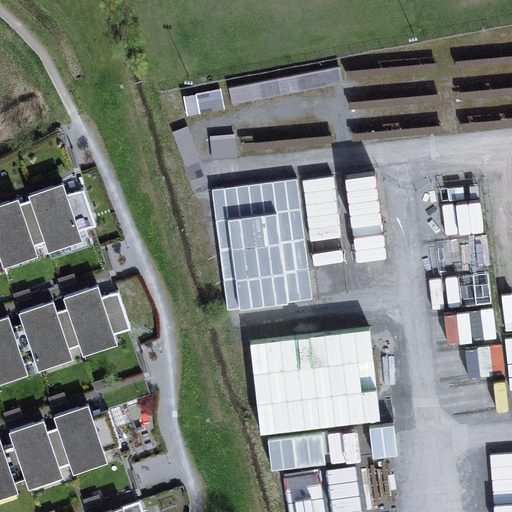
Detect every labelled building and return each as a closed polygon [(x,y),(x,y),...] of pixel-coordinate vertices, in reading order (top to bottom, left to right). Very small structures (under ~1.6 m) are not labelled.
[(94,217),(84,188),(81,189),(67,194),(63,182),(29,194),(31,199),(46,242),(49,250),(82,239),(79,230),(84,229),(93,225),(96,225),(94,217)] [(38,254),(35,245),(46,242),(31,199),(20,203),(18,198),(0,203),(0,254),(1,257),(4,266),(38,254)] [(52,259),(90,246),(84,229),(79,230),(82,239),(49,250),(52,259)] [(59,277),(62,286),(77,281),(76,278),(74,272),(59,277)] [(131,326),(119,290),(102,296),(98,284),(64,296),(68,308),(80,344),(83,352),(117,341),(114,332),(128,327),(131,326)] [(14,294),(17,302),(32,297),(29,289),(14,294)] [(72,356),(69,347),(80,344),(68,308),(57,311),(53,300),(19,311),(23,323),(36,359),(39,368),(72,356)] [(0,380),(28,371),(25,363),(36,359),(23,323),(12,327),(8,315),(0,317),(0,380)] [(94,380),(97,388),(111,384),(108,376),(94,380)] [(49,396),(52,404),(67,399),(64,391),(49,396)] [(119,445),(121,444),(109,408),(92,413),(88,402),(54,413),(58,425),(71,461),(74,470),(107,458),(105,450),(119,445)] [(5,411),(7,419),(22,414),(19,406),(5,411)] [(63,473),(60,465),(71,461),(58,425),(47,429),(43,417),(10,429),(14,440),(26,476),(29,485),(63,473)] [(0,494),(18,489),(15,480),(26,476),(14,440),(3,444),(0,435),(0,494)] [(84,498),(87,506),(102,501),(99,493),(84,498)] [(144,511),(140,498),(99,511),(144,511)]
